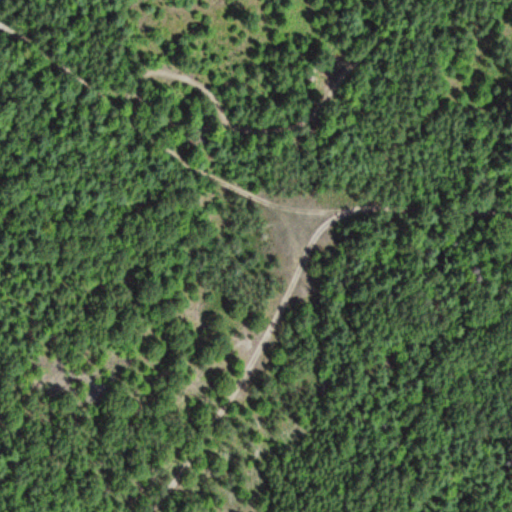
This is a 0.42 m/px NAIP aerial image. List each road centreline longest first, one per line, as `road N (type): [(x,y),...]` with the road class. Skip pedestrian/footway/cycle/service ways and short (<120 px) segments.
road 1 (track): [(148,511),(272,326),(324,223),(362,207),(511,212)]
road 2 (residential): [(412,0),(306,123),(193,127),(137,91),(141,73),(156,68),(199,83),(225,123)]
road 3 (track): [(303,210),(208,174),(0,22)]
road 4 (track): [(0,217),(346,211)]
